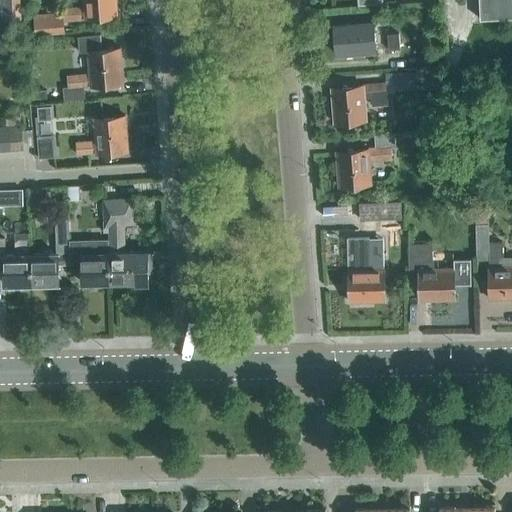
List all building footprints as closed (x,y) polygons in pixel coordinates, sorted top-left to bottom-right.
[(63,33),(62,19),(86,18),(117,16),(115,0),(84,0),(85,7),(62,9),(62,11),(33,13),(35,35),(63,33)] [(511,66),(502,67),(504,150),(511,149),(511,0),(510,0),(511,21),(511,20),(511,66)] [(0,5),(0,18),(17,17),(16,5),(6,5),(0,5)] [(336,53),(376,50),(374,20),(334,23),(336,53)] [(400,48),(399,32),(387,33),(388,49),(400,48)] [(122,73),(120,47),(102,49),(100,33),(78,35),(79,51),(88,50),(90,74),(67,76),(68,86),(64,87),(65,100),(85,98),(84,86),(122,83),(122,73)] [(441,65),(441,53),(421,54),(421,66),(441,65)] [(460,59),(447,54),(444,63),(457,68),(460,59)] [(414,71),(389,72),(390,86),(415,84),(414,71)] [(459,86),(447,73),(437,82),(450,95),(459,86)] [(388,102),(386,83),(363,85),(363,84),(332,86),(335,122),(365,120),(364,104),(388,102)] [(46,100),(45,88),(32,90),(33,101),(46,100)] [(128,150),(125,115),(94,117),(96,141),(76,143),(77,153),(97,152),(97,153),(128,150)] [(22,125),(10,126),(11,149),(24,148),(22,125)] [(0,150),(11,149),(10,126),(0,126),(0,150)] [(370,183),(369,159),(392,157),(391,147),(396,147),(395,133),(374,135),(375,148),(368,148),(368,147),(337,150),(340,186),(370,183)] [(38,157),(53,156),(52,134),(37,136),(38,157)] [(67,184),(67,199),(75,199),(75,184),(67,184)] [(109,232),(109,252),(110,285),(127,284),(127,281),(137,281),(149,281),(148,251),(125,252),(125,224),(134,224),(132,197),(103,199),(104,232),(109,232)] [(360,202),(361,215),(386,214),(385,201),(360,202)] [(489,259),(489,267),(488,267),(489,298),(511,297),(511,256),(503,256),(502,241),(489,241),(489,223),(485,223),(484,213),(476,213),(476,223),(475,223),(476,259),(489,259)] [(71,263),(70,238),(69,220),(57,220),(58,253),(31,253),(32,286),(50,286),(50,283),(59,283),(59,263),(71,263)] [(32,286),(31,253),(6,254),(5,237),(0,237),(0,264),(5,264),(5,284),(14,284),(14,287),(32,286)] [(110,285),(109,252),(82,252),(82,238),(70,238),(71,263),(83,263),(83,282),(92,282),(92,285),(110,285)] [(454,259),(454,268),(433,268),(432,243),(407,244),(408,268),(418,268),(419,299),(455,298),(455,285),(471,285),(471,259),(454,259)] [(384,269),(363,269),(362,244),(349,244),(349,269),(348,269),(349,300),(385,300),(384,269)]
